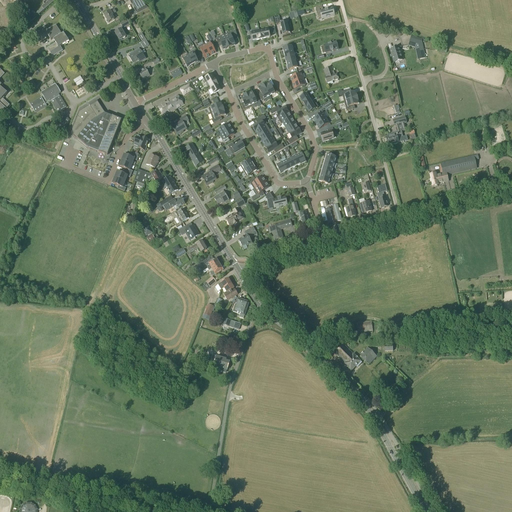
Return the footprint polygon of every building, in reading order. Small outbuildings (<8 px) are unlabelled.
[(4,0),(0,2),(0,7),(1,10),(10,4),(8,1),(8,0),(4,0)] [(147,8),(142,0),(129,0),(136,13),(147,8)] [(315,7),(317,13),(320,12),(322,19),(334,16),(332,9),(323,11),(322,6),(315,7)] [(110,11),(104,15),(109,23),(114,20),(111,16),(112,15),(116,13),(114,10),(110,12),(110,11)] [(123,29),(130,25),(127,19),(120,23),(123,29)] [(279,19),(274,20),(275,25),(280,24),(283,35),(289,33),(288,28),(291,28),(289,23),(287,24),(287,22),(281,24),(279,19)] [(53,39),(56,43),(47,48),(52,57),(63,51),(60,47),(69,42),(63,33),(61,34),(56,26),(47,31),(44,26),(34,32),(39,41),(48,36),(50,41),(53,39)] [(268,30),(259,32),(261,40),(269,38),(269,35),(276,34),(275,28),(267,30),(268,30)] [(121,29),(115,33),(119,41),(125,37),(121,29)] [(232,32),(224,35),(229,48),(234,46),(232,40),(235,39),(232,32)] [(252,41),(261,40),(259,32),(251,34),(252,41)] [(216,39),(218,45),(221,44),(223,50),(229,48),(224,35),(216,39)] [(418,60),(424,58),(421,42),(410,39),(409,46),(415,48),(418,60)] [(210,43),(205,46),(210,56),(215,53),(210,43)] [(338,50),(336,43),(324,46),(326,53),(338,50)] [(436,44),(434,50),(446,53),(448,47),(436,44)] [(199,49),(205,59),(210,56),(205,46),(199,49)] [(399,48),(390,51),(389,51),(393,63),(403,60),(399,48)] [(145,59),(140,50),(140,51),(139,49),(129,55),(130,56),(129,57),(133,64),(138,60),(139,63),(145,59)] [(195,51),(187,55),(192,65),(198,62),(195,58),(198,56),(195,51)] [(55,66),(64,83),(86,73),(82,66),(74,70),(72,68),(76,66),(75,63),(77,62),(73,52),(64,56),(70,68),(66,70),(62,62),(55,66)] [(187,68),(192,65),(187,55),(182,58),(187,68)] [(299,68),(298,62),(296,63),(287,65),(288,70),(299,68)] [(331,67),(323,70),(326,78),(324,79),(326,84),(338,80),(336,75),(334,75),(331,67)] [(145,69),(138,73),(143,80),(150,76),(148,73),(151,71),(148,68),(146,69),(145,69)] [(2,99),(7,94),(0,86),(1,85),(0,83),(0,78),(4,74),(0,69),(0,110),(2,113),(9,105),(2,99)] [(179,69),(171,74),(174,79),(182,74),(179,69)] [(292,84),(303,80),(301,74),(290,78),(292,84)] [(203,80),(205,84),(207,83),(209,87),(216,83),(212,75),(203,80)] [(303,80),(292,84),(294,89),(305,85),(303,80)] [(70,86),(76,98),(84,94),(77,82),(70,86)] [(216,83),(209,87),(214,94),(220,91),(216,83)] [(269,84),(264,87),(269,96),(274,94),(275,94),(278,93),(275,88),(272,89),(269,84)] [(49,100),(57,113),(66,108),(59,96),(58,97),(57,96),(61,93),(56,85),(41,94),(44,100),(43,101),(41,98),(30,105),(35,113),(46,106),(44,103),(49,100)] [(264,87),(259,90),(262,95),(259,97),(262,102),(265,100),(264,99),(269,96),(264,87)] [(348,91),(341,92),(342,97),(344,102),(357,99),(355,93),(349,95),(348,91)] [(252,93),(246,95),(252,108),(257,105),(252,93)] [(300,98),(304,106),(309,103),(307,99),(310,97),(308,93),(300,98)] [(241,105),(244,111),(252,108),(246,95),(241,98),(243,104),(241,105)] [(183,105),(178,96),(158,107),(163,116),(183,105)] [(357,99),(344,102),(346,112),(353,110),(352,106),(354,106),(358,104),(357,99)] [(107,156),(121,120),(105,114),(97,101),(79,112),(70,134),(87,148),(96,151),(107,156)] [(314,105),(311,106),(309,103),(304,106),(309,113),(317,108),(314,105)] [(208,109),(210,115),(223,110),(221,104),(208,109)] [(274,114),(277,118),(288,112),(285,107),(280,110),(278,107),(270,112),(272,115),(274,114)] [(214,125),(220,121),(219,118),(225,116),(223,110),(210,115),(212,120),(211,120),(214,125)] [(288,112),(277,118),(281,124),(291,117),(288,112)] [(316,125),(325,119),(322,114),(313,120),(316,125)] [(252,127),(255,131),(266,125),(264,126),(262,121),(266,119),(264,115),(255,121),(257,124),(252,127)] [(182,131),(186,129),(183,124),(188,121),(185,116),(180,119),(181,122),(172,127),(172,128),(176,134),(176,135),(177,136),(183,132),(182,131)] [(282,123),(285,128),(295,123),(291,117),(281,124),(282,123)] [(396,126),(398,132),(387,135),(388,137),(385,137),(387,142),(403,137),(402,134),(401,131),(405,130),(403,123),(406,123),(405,117),(393,120),(394,126),(396,126)] [(329,124),(325,119),(316,125),(319,130),(329,124)] [(295,123),(285,128),(289,134),(298,129),(295,123)] [(228,125),(218,130),(221,135),(231,130),(228,125)] [(255,131),(259,137),(269,130),(266,125),(255,131)] [(298,129),(289,134),(292,138),(287,141),(290,144),(298,139),(296,136),(301,133),(298,129)] [(335,138),(333,129),(327,131),(328,133),(321,136),(323,142),(335,138)] [(193,139),(197,136),(201,133),(199,130),(190,136),(193,139)] [(234,135),(231,130),(221,135),(217,138),(220,143),(234,135)] [(259,137),(262,143),(273,136),(269,130),(259,137)] [(262,143),(265,148),(275,143),(271,137),(273,136),(262,143)] [(142,138),(137,137),(137,138),(134,145),(133,147),(138,148),(137,149),(139,149),(143,138),(142,138)] [(404,141),(403,137),(387,142),(388,146),(404,141)] [(145,151),(146,147),(149,141),(143,138),(139,149),(145,151)] [(228,147),(233,155),(244,148),(241,142),(234,146),(233,144),(228,147)] [(277,147),(275,143),(265,148),(268,153),(273,150),(275,153),(284,148),(281,145),(277,147)] [(191,157),(198,153),(192,144),(184,149),(187,153),(188,153),(191,157)] [(295,155),(300,165),(305,162),(300,152),(295,155)] [(198,153),(191,157),(196,166),(203,162),(198,153)] [(134,156),(131,155),(129,158),(124,155),(121,161),(132,165),(134,160),(137,161),(138,158),(137,157),(136,157),(134,156)] [(154,171),(159,159),(150,155),(146,165),(152,168),(151,170),(154,171)] [(290,157),(295,167),(300,165),(295,155),(296,156),(291,158),(290,157)] [(325,161),(334,164),(336,158),(326,155),(325,161)] [(290,157),(285,159),(290,170),(295,167),(290,157)] [(207,163),(209,166),(218,161),(216,158),(207,163)] [(473,158),(448,163),(441,165),(443,175),(446,174),(476,168),(473,158)] [(286,161),(281,163),(286,172),(290,170),(285,159),(286,161)] [(133,172),(129,170),(132,165),(121,161),(119,167),(125,169),(124,172),(131,175),(133,172)] [(240,167),(243,172),(253,166),(250,161),(240,167)] [(280,174),(286,172),(281,163),(276,166),(280,174)] [(210,170),(211,172),(202,178),(207,186),(213,183),(212,182),(216,180),(213,175),(221,170),(218,165),(210,170)] [(253,166),(243,172),(246,177),(256,171),(253,166)] [(144,186),(146,181),(148,174),(138,171),(138,170),(136,177),(134,182),(138,183),(137,186),(143,188),(144,186)] [(130,178),(131,175),(124,172),(123,175),(117,172),(115,178),(125,182),(127,177),(130,178)] [(159,172),(152,176),(148,174),(146,181),(149,182),(150,181),(154,179),(156,183),(164,178),(163,176),(162,177),(159,172)] [(438,184),(444,183),(442,174),(435,175),(435,174),(430,175),(432,187),(438,185),(438,184)] [(330,179),(320,176),(319,182),(328,185),(330,179)] [(178,191),(170,177),(162,182),(170,195),(178,191)] [(125,182),(115,178),(112,184),(118,186),(117,189),(124,192),(126,189),(123,187),(125,182)] [(249,182),(254,190),(265,183),(262,178),(259,180),(256,182),(254,179),(249,182)] [(346,189),(349,198),(355,196),(354,191),(356,190),(355,187),(353,188),(353,187),(352,188),(351,182),(345,184),(347,189),(346,189)] [(265,183),(254,190),(259,198),(264,194),(262,192),(268,188),(265,183)] [(362,185),(364,193),(371,191),(368,183),(362,185)] [(381,194),(387,192),(385,185),(379,187),(381,194)] [(217,197),(214,199),(218,205),(222,203),(222,204),(229,200),(223,191),(226,189),(224,186),(214,192),(216,195),(217,197)] [(233,198),(235,202),(241,198),(237,192),(232,195),(234,198),(233,198)] [(267,199),(268,202),(271,202),(272,209),(286,205),(285,198),(274,200),(272,196),(267,199)] [(381,200),(378,200),(381,209),(382,208),(382,209),(384,208),(388,207),(385,198),(385,199),(384,196),(381,197),(381,200)] [(134,197),(130,202),(135,206),(139,201),(134,197)] [(173,200),(172,200),(171,197),(159,203),(161,207),(173,200)] [(238,207),(244,204),(241,198),(235,202),(238,207)] [(173,207),(175,210),(175,211),(179,209),(178,208),(184,204),(181,199),(175,202),(174,200),(168,203),(171,209),(173,207)] [(371,211),(369,202),(359,205),(362,214),(364,213),(364,214),(371,211)] [(336,206),(332,207),(336,221),(341,220),(336,206)] [(346,219),(356,216),(353,207),(344,209),(346,219)] [(228,220),(226,221),(229,226),(233,224),(233,225),(237,223),(236,220),(242,217),(237,209),(233,212),(235,214),(227,219),(228,220)] [(177,217),(176,218),(180,224),(184,222),(189,219),(184,210),(178,213),(176,215),(177,217)] [(304,228),(310,227),(305,211),(299,213),(304,228)] [(273,227),(269,228),(270,233),(272,232),(275,241),(282,239),(280,230),(292,226),(290,221),(273,226),(273,227)] [(190,224),(185,226),(187,229),(180,233),(182,236),(185,234),(189,241),(192,239),(199,235),(193,226),(192,227),(190,224)] [(151,233),(148,227),(142,230),(146,236),(151,233)] [(250,235),(252,238),(257,235),(253,228),(244,233),(246,236),(247,236),(250,235)] [(247,236),(246,236),(238,241),(240,244),(240,245),(241,247),(242,247),(242,248),(246,246),(246,247),(252,244),(249,239),(252,238),(250,235),(247,236)] [(196,245),(187,250),(190,254),(199,249),(201,253),(206,250),(202,242),(196,245)] [(175,254),(177,258),(185,253),(183,249),(175,254)] [(209,271),(219,265),(218,262),(218,261),(217,260),(216,260),(216,259),(208,264),(211,268),(210,268),(209,268),(208,269),(209,271)] [(221,267),(219,265),(209,271),(210,273),(212,272),(211,272),(213,271),(215,275),(223,271),(222,270),(223,269),(222,267),(221,267)] [(216,282),(213,278),(207,284),(210,287),(216,282)] [(224,289),(231,285),(228,279),(218,285),(221,290),(224,288),(224,289)] [(231,285),(224,289),(226,292),(223,294),(227,301),(237,295),(234,290),(233,289),(234,289),(231,285)] [(233,312),(240,315),(239,318),(243,319),(244,316),(248,304),(247,302),(237,299),(233,312)] [(500,307),(491,308),(492,317),(501,316),(500,307)] [(213,311),(207,309),(205,315),(210,317),(213,311)] [(222,325),(239,331),(241,324),(224,319),(222,325)] [(357,323),(358,335),(372,334),(371,322),(357,323)] [(349,350),(342,344),(341,343),(333,352),(344,364),(344,365),(351,372),(360,362),(353,354),(352,353),(350,351),(349,350)] [(367,348),(359,356),(368,365),(377,357),(367,348)] [(194,361),(202,363),(204,358),(201,358),(202,355),(197,353),(194,361)] [(227,370),(227,371),(230,361),(220,358),(220,357),(217,356),(217,357),(212,356),(210,362),(214,363),(213,366),(216,367),(215,371),(225,374),(227,370)] [(27,511),(29,503),(24,501),(20,511),(27,511)]
